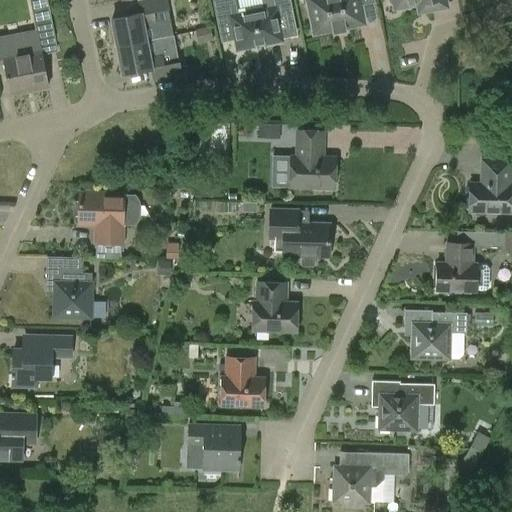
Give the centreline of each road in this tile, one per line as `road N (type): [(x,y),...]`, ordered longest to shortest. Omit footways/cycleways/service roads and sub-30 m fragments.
road 1 (residential): [(288,458),(431,148),(427,108),(383,90),(276,85),(104,100)]
road 2 (residential): [(0,262),(66,120)]
road 3 (residential): [(511,7),(439,28),(422,87)]
